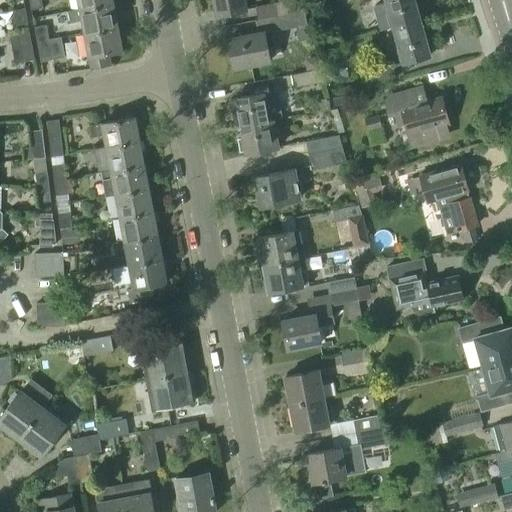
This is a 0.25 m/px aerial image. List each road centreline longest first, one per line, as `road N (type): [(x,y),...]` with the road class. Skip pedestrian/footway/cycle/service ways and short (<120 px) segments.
road 1 (residential): [(258,511),(175,75)]
road 2 (residential): [(0,100),(175,75)]
